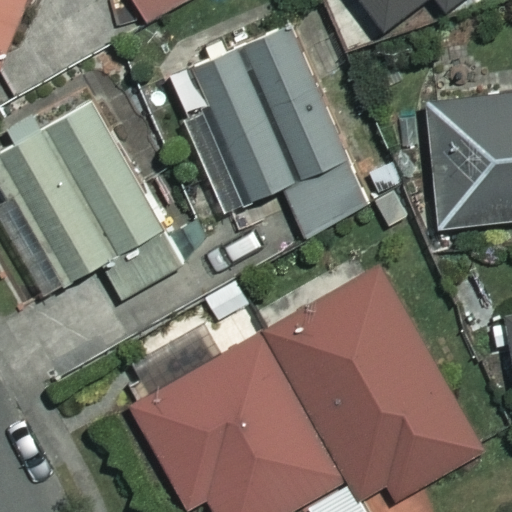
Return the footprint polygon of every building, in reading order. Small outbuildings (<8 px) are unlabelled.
[(0,0),(0,63),(1,64),(28,0),(0,0)] [(183,0),(137,0),(147,18),(183,0)] [(430,0),(368,0),(390,29),(430,0)] [(328,49),(314,14),(140,84),(195,221),(287,184),(307,233),(372,207),(312,55),(328,49)] [(511,88),(430,96),(441,225),(511,218),(511,88)] [(92,97),(0,152),(0,168),(15,194),(0,203),(0,211),(49,292),(104,259),(126,295),(189,257),(92,97)] [(391,481),(399,497),(486,449),(386,265),(273,327),(365,495),(391,481)] [(373,511),(365,495),(273,327),(135,402),(193,508),(213,497),(221,511),(295,511),(311,504),(315,511),(373,511)]
